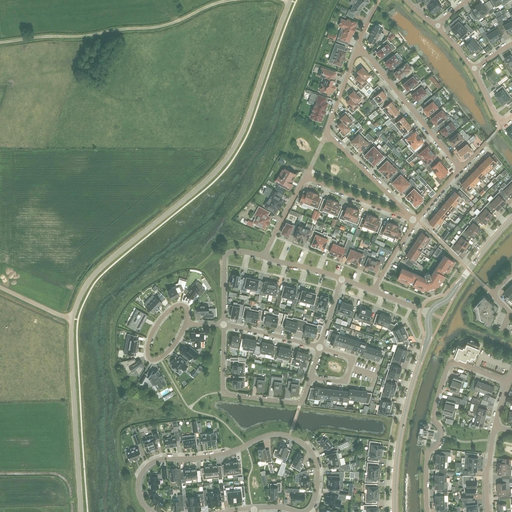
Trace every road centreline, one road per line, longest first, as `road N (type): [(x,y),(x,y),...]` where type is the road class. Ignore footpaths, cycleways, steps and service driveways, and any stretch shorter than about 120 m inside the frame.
road 1 (unclassified): [(80,511),(71,318),(98,269),(232,150),(289,0)]
road 2 (residential): [(148,511),(136,486),(149,463),(216,455),(276,433),(306,446),(314,460),(314,499),(303,511)]
road 3 (track): [(229,0),(164,24),(0,42)]
road 4 (residential): [(426,511),(426,450),(440,436),(432,419),(447,366),(506,382)]
road 5 (tertiary): [(395,511),(399,438),(428,312)]
road 6 (residential): [(223,324),(225,393),(295,403),(309,377)]
road 7 (residential): [(357,43),(460,168)]
road 8 (residential): [(185,322),(159,358),(148,359),(145,349),(169,309),(182,305),(186,312)]
road 9 (residential): [(415,220),(326,132)]
road 10 (tertiary): [(428,312),(511,219)]
